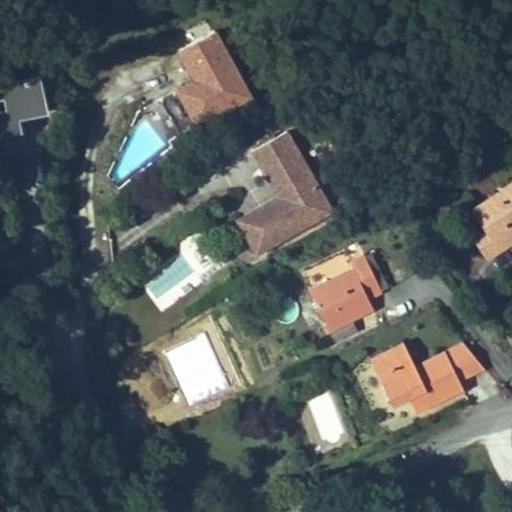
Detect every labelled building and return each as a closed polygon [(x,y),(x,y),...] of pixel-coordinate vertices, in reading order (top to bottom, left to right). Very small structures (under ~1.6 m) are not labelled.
[(179,134),(250,96),(214,30),(179,49),(196,80),(160,99),(179,134)] [(44,111),(36,76),(15,81),(13,74),(8,66),(0,67),(0,157),(24,149),(16,117),(44,111)] [(309,225),(319,186),(287,130),(252,150),(267,176),(281,180),(288,193),(286,200),(277,206),(274,200),(237,220),(258,255),(309,225)] [(288,193),(281,180),(267,176),(279,197),(274,200),(277,206),(286,200),(288,193)] [(511,182),(472,209),(483,227),(495,244),(511,233),(511,182)] [(333,211),(319,186),(309,225),(333,211)] [(511,233),(495,244),(483,227),(472,235),(487,259),(511,243),(511,233)] [(382,292),(363,253),(350,259),(344,247),(299,269),(329,328),(351,317),(372,307),(368,298),(382,292)] [(284,297),(280,285),(268,290),(272,301),(284,297)] [(357,330),(351,317),(329,328),(335,340),(357,330)] [(458,379),(483,367),(463,342),(415,366),(403,342),(370,358),(392,403),(408,395),(422,388),(430,404),(463,388),(458,379)] [(430,404),(422,388),(408,395),(415,410),(430,404)]
